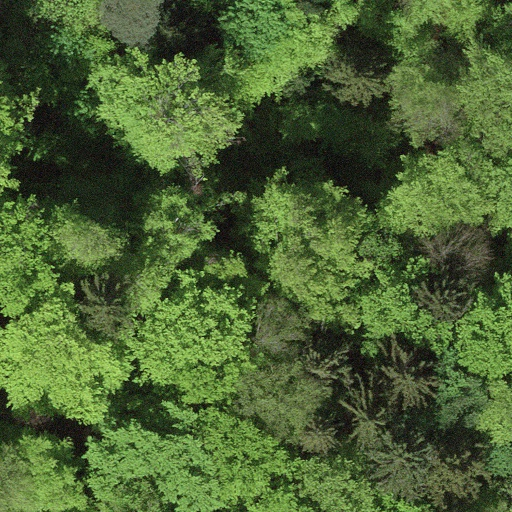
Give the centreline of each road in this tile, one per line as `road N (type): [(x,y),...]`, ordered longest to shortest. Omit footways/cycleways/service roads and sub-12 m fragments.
road 1 (track): [(234,511),(168,451),(89,416),(0,398)]
road 2 (track): [(89,416),(0,315)]
